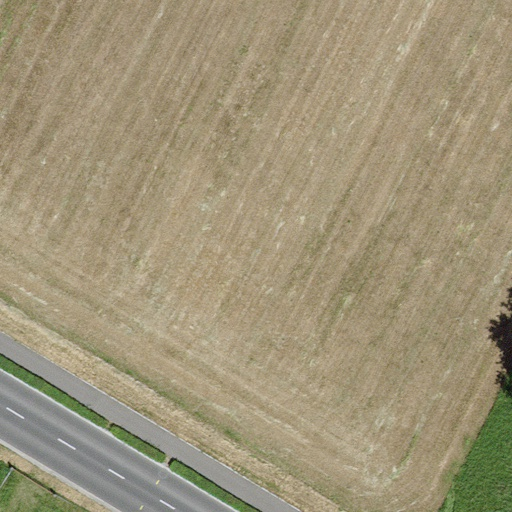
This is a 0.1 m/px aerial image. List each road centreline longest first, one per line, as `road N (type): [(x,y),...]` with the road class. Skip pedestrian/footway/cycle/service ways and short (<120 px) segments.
road 1 (track): [(0,290),(369,511)]
road 2 (secondary): [(183,511),(0,402)]
